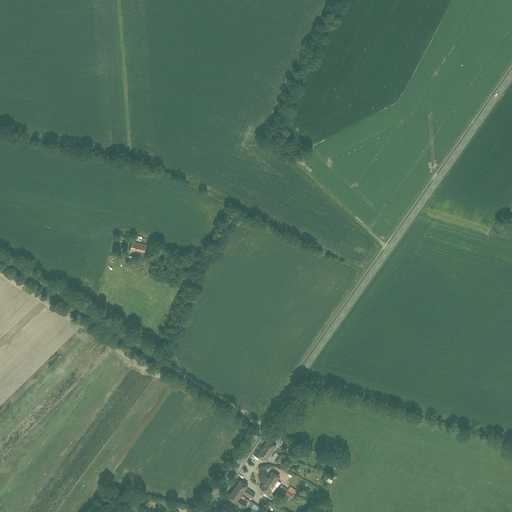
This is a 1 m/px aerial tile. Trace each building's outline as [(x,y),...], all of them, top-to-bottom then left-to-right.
[(146,246),(130,242),(127,253),(143,257),(146,246)] [(287,422),(279,417),(271,428),(279,434),(287,422)] [(268,439),(256,455),(265,462),(277,446),(268,439)] [(291,449),(293,442),(282,439),(280,446),(291,449)] [(283,458),(277,454),(272,461),(278,465),(283,458)] [(283,478),(271,470),(259,488),(270,496),(283,478)] [(240,479),(227,498),(236,503),(248,485),(240,479)] [(295,494),(284,487),(280,493),(291,500),(295,494)] [(262,496),(257,503),(263,507),(268,500),(262,496)] [(148,506),(151,507),(152,504),(155,505),(156,501),(150,499),(148,506)]
